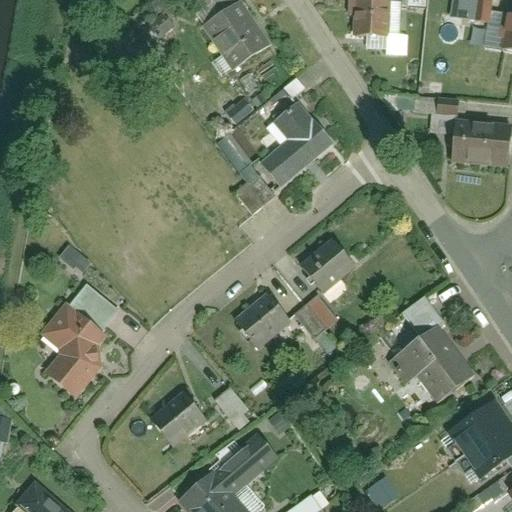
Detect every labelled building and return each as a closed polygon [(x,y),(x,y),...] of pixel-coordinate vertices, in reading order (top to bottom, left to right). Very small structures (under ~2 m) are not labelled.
[(236,92),(280,61),(237,0),(194,0),(196,2),(185,10),(224,64),(218,68),(236,92)] [(341,0),(340,34),(377,34),(377,0),(341,0)] [(511,47),(511,13),(473,8),(473,0),(442,0),(440,17),(471,21),(468,41),(511,47)] [(502,169),(508,118),(448,112),(449,106),(426,103),(427,94),(405,92),(403,108),(422,110),(420,129),(438,131),(435,162),(502,169)] [(270,196),(334,145),(299,102),(270,125),(283,141),(248,169),(270,196)] [(242,171),(261,155),(241,131),(222,146),(242,171)] [(175,255),(224,227),(215,210),(202,217),(179,177),(154,191),(170,220),(159,226),(175,255)] [(321,231),(285,258),(311,293),(347,266),(321,231)] [(36,373),(69,399),(116,342),(91,322),(110,299),(78,273),(28,335),(52,354),(36,373)] [(258,288),(219,319),(246,353),(285,322),(301,342),(321,326),(296,295),(276,310),(258,288)] [(425,400),(468,368),(411,292),(389,309),(408,333),(373,359),(394,386),(407,377),(425,400)] [(135,419),(158,444),(208,399),(224,417),(240,402),(217,377),(187,405),(171,387),(135,419)] [(511,452),(511,439),(488,404),(438,437),(467,481),(511,452)] [(0,418),(0,442),(11,444),(15,421),(0,418)] [(242,432),(162,500),(172,511),(298,511),(307,504),(298,492),(273,511),(255,511),(226,477),(258,450),(242,432)] [(490,472),(467,489),(482,510),(496,499),(506,511),(511,511),(511,482),(502,489),(490,472)] [(63,511),(66,509),(25,473),(0,501),(0,511),(63,511)]
